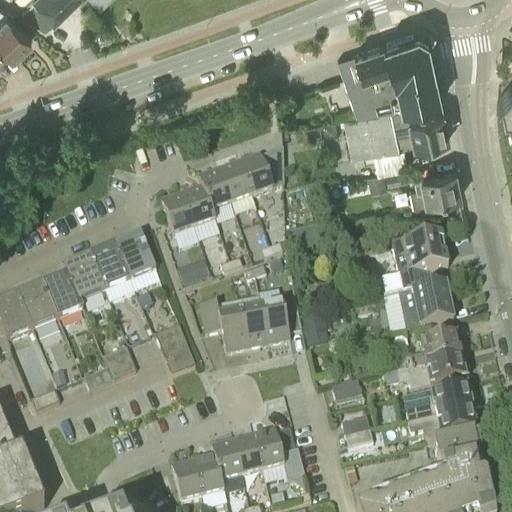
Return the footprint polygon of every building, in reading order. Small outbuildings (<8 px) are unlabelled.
[(16,0),(25,10),(22,13),(45,31),(75,0),(16,0)] [(0,58),(8,51),(13,57),(31,39),(17,25),(5,13),(0,9),(0,58)] [(377,113),(374,104),(390,98),(393,96),(388,81),(396,78),(434,70),(428,42),(414,34),(337,61),(357,117),(377,113)] [(390,98),(392,109),(392,110),(440,100),(434,70),(396,78),(388,81),(393,96),(390,98)] [(511,82),(510,86),(503,93),(497,99),(498,100),(500,99),(501,100),(504,114),(508,113),(511,134),(511,82)] [(357,118),(344,120),(352,160),(449,139),(440,100),(392,110),(392,109),(377,113),(357,117),(357,118)] [(260,159),(239,167),(252,203),(283,192),(283,154),(261,162),(260,159)] [(255,212),(254,211),(251,202),(239,167),(218,174),(231,210),(232,210),(235,219),(255,212)] [(388,185),(411,181),(409,170),(386,174),(388,185)] [(410,190),(413,206),(460,197),(455,171),(415,179),(416,189),(410,190)] [(211,217),(231,210),(218,174),(197,181),(201,191),(210,216),(211,216),(211,217)] [(372,193),(386,190),(383,174),(369,177),(372,193)] [(305,201),(321,198),(319,189),(303,193),(303,194),(302,195),(296,196),(297,202),(304,201),(305,201)] [(214,226),(211,217),(211,216),(210,216),(201,191),(181,198),(194,233),(214,226)] [(173,241),(194,233),(181,198),(160,205),(173,241)] [(441,201),(425,204),(423,204),(425,213),(449,209),(447,200),(441,201)] [(315,231),(298,233),(302,260),(319,258),(315,231)] [(114,249),(130,286),(155,275),(140,239),(114,249)] [(398,300),(430,293),(430,291),(427,277),(447,272),(440,241),(392,251),(399,282),(380,286),(383,303),(398,300)] [(104,296),(130,286),(114,249),(89,260),(104,296)] [(270,253),(272,260),(282,257),(279,250),(270,253)] [(263,263),(272,260),(270,253),(261,255),(263,263)] [(79,306),(104,296),(89,260),(63,270),(66,278),(82,314),(83,314),(79,306)] [(229,266),(232,274),(241,271),(238,263),(229,266)] [(280,265),(270,268),(273,278),(283,275),(280,265)] [(223,277),(232,274),(229,266),(220,270),(223,277)] [(253,274),(256,282),(265,278),(262,271),(253,274)] [(247,285),(256,282),(253,274),(244,277),(247,285)] [(57,324),(82,314),(66,278),(41,288),(57,324)] [(179,285),(182,293),(191,290),(188,282),(179,285)] [(296,296),(305,295),(302,282),(293,284),(296,296)] [(430,293),(398,300),(405,336),(455,326),(447,287),(430,291),(430,293)] [(32,335),(57,324),(41,288),(16,298),(32,335)] [(0,330),(6,346),(32,335),(16,298),(0,305),(0,330)] [(247,353),(268,349),(260,311),(258,302),(237,306),(247,353)] [(225,358),(247,353),(237,306),(216,310),(216,307),(198,311),(204,340),(221,337),(225,358)] [(260,311),(268,349),(289,345),(282,307),(260,311)] [(307,338),(331,333),(328,322),(305,326),(307,338)] [(155,340),(160,352),(183,342),(178,330),(155,340)] [(397,376),(460,362),(455,341),(443,343),(440,333),(418,338),(422,359),(395,363),(395,366),(397,376)] [(328,345),(326,334),(305,339),(307,349),(328,345)] [(160,352),(165,365),(188,354),(183,342),(160,352)] [(102,361),(107,373),(130,364),(126,352),(102,361)] [(188,354),(165,365),(171,379),(194,370),(188,354)] [(460,362),(397,376),(383,379),(386,391),(400,388),(399,387),(408,385),(409,396),(435,392),(434,390),(464,384),(460,362)] [(107,373),(113,385),(135,376),(130,364),(107,373)] [(380,369),(381,373),(354,378),(355,384),(383,379),(397,376),(395,366),(380,369)] [(107,373),(84,383),(89,395),(113,385),(107,373)] [(66,388),(63,375),(52,377),(55,391),(66,388)] [(335,406),(354,401),(360,400),(357,386),(331,392),(335,406)] [(408,427),(471,413),(466,392),(447,396),(403,404),(408,427)] [(59,407),(54,395),(31,405),(36,417),(59,407)] [(441,446),(440,442),(475,435),(471,413),(408,427),(410,437),(422,435),(425,448),(433,447),(433,448),(441,446)] [(344,441),(369,435),(366,422),(341,428),(344,441)] [(0,469),(15,463),(0,425),(0,469)] [(253,440),(262,477),(284,471),(274,435),(253,440)] [(347,454),(366,449),(372,447),(369,435),(344,441),(347,454)] [(444,479),(387,499),(369,505),(371,511),(367,511),(491,511),(486,484),(482,482),(480,472),(473,473),(471,466),(478,465),(481,461),(476,438),(441,446),(433,448),(437,465),(441,467),(444,479)] [(241,482),(262,477),(253,440),(232,445),(241,482)] [(220,487),(221,487),(241,482),(232,445),(210,451),(213,461),(220,487)] [(15,463),(0,469),(0,511),(42,511),(21,460),(15,463)] [(213,461),(192,466),(201,502),(224,497),(221,487),(220,487),(213,461)] [(180,508),(201,502),(192,466),(171,471),(180,508)] [(301,509),(310,506),(308,498),(299,500),(301,509)]
